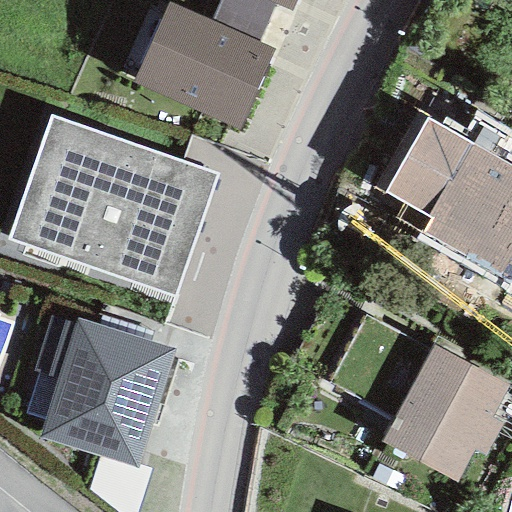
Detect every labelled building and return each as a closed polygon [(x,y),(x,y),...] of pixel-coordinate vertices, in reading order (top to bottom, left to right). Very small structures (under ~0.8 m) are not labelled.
[(256,42),(273,3),(266,0),(218,0),(210,22),(256,42)] [(295,0),(266,0),(273,3),(290,11),(295,0)] [(210,22),(166,3),(131,83),(238,130),(273,50),(256,42),(210,22)] [(217,175),(53,116),(8,238),(172,297),(217,175)] [(511,285),(511,167),(428,117),(383,191),(430,219),(421,235),(510,288),(511,285)] [(175,350),(74,320),(38,438),(138,468),(175,350)] [(434,345),(379,441),(455,484),(509,387),(434,345)]
